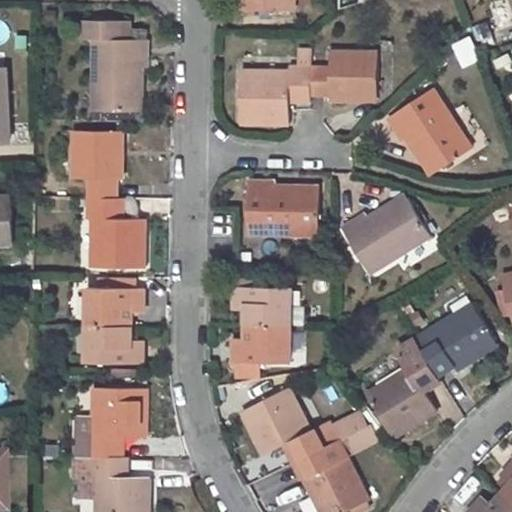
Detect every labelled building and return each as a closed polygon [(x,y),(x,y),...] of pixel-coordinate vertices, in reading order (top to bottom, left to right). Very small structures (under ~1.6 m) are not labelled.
[(242,0),(242,11),(295,10),(295,0),(242,0)] [(56,10),(45,10),(45,22),(55,22),(56,10)] [(82,20),(82,38),(95,38),(94,111),(137,111),(137,84),(143,84),(143,66),(147,66),(147,39),(131,39),(131,20),(82,20)] [(464,66),(478,59),(468,38),(454,45),(464,66)] [(312,68),(311,96),(331,97),(331,102),(354,102),(354,97),(379,98),(379,54),(333,52),(333,68),(312,68)] [(8,68),(0,68),(0,140),(11,140),(8,68)] [(242,71),(241,123),(290,124),(291,103),(291,96),(311,96),(312,68),(292,68),(291,72),(242,71)] [(434,88),(388,117),(403,141),(409,138),(418,152),(422,150),(437,173),(474,149),(434,88)] [(118,130),(75,130),(73,178),(89,178),(89,197),(117,198),(117,179),(123,179),(123,155),(118,155),(118,130)] [(422,150),(418,152),(432,176),(437,173),(422,150)] [(321,192),(294,192),(294,188),(275,188),(275,182),(248,181),(249,234),(321,236),(321,192)] [(12,195),(0,195),(0,242),(14,242),(12,195)] [(407,195),(383,209),(386,213),(409,199),(407,195)] [(93,218),(92,267),(145,268),(146,219),(123,219),(116,219),(117,198),(89,197),(88,217),(93,218)] [(124,198),(117,198),(116,219),(123,219),(124,198)] [(366,215),(344,229),(372,274),(432,236),(409,199),(386,213),(383,209),(369,218),(366,215)] [(489,234),(508,231),(506,214),(487,216),(489,234)] [(235,273),(235,286),(261,286),(261,273),(235,273)] [(511,273),(501,276),(511,317),(511,273)] [(247,310),(247,325),(291,325),(291,287),(261,286),(235,286),(235,310),(247,310)] [(89,287),(88,325),(133,326),(134,311),(144,312),(145,289),(89,287)] [(479,356),(477,353),(497,340),(473,302),(432,328),(441,343),(425,351),(439,375),(456,365),(457,370),(479,356)] [(88,325),(87,362),(143,363),(144,339),(133,338),(133,326),(88,325)] [(235,339),(235,361),(260,362),(290,363),(291,325),(247,325),(247,338),(235,339)] [(400,349),(411,366),(366,392),(394,438),(438,411),(426,392),(422,385),(439,375),(425,351),(418,338),(400,349)] [(497,340),(477,353),(479,356),(499,344),(497,340)] [(235,361),(235,378),(260,380),(260,362),(235,361)] [(439,375),(422,385),(426,392),(443,382),(439,375)] [(117,458),(118,436),(125,436),(147,436),(147,387),(95,387),(95,415),(94,437),(90,437),(89,458),(94,458),(117,458)] [(289,387),(242,411),(265,454),(283,445),(291,441),(301,460),(326,448),(316,429),(312,430),(289,387)] [(350,418),(357,432),(374,424),(364,411),(350,418)] [(77,416),(76,458),(89,458),(90,437),(94,437),(95,415),(77,416)] [(329,422),(316,429),(326,448),(357,432),(350,418),(332,427),(329,422)] [(125,436),(118,436),(117,458),(121,458),(125,458),(125,436)] [(291,441),(283,445),(293,464),(301,460),(291,441)] [(345,511),(370,499),(347,457),(333,464),(326,448),(301,460),(309,477),(305,479),(314,497),(316,499),(320,497),(327,511),(345,511)] [(76,458),(75,476),(80,476),(80,498),(98,498),(99,477),(93,477),(94,458),(89,458),(76,458)] [(98,498),(98,511),(150,511),(151,477),(129,477),(120,476),(121,458),(117,458),(94,458),(93,477),(99,477),(98,498)] [(121,458),(120,476),(129,477),(130,458),(125,458),(121,458)] [(309,477),(301,460),(293,464),(302,481),(305,479),(309,477)] [(504,489),(500,493),(511,503),(511,464),(502,476),(509,483),(504,489)] [(502,476),(496,482),(504,489),(509,483),(502,476)] [(511,511),(511,503),(500,493),(491,504),(483,497),(469,511),(511,511)] [(327,511),(320,497),(316,499),(314,497),(302,503),(306,511),(327,511)]
